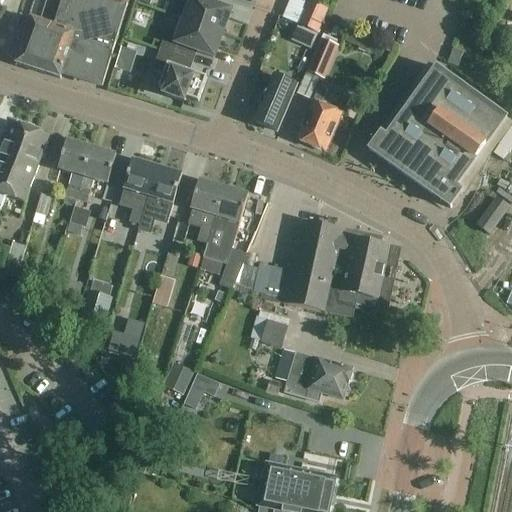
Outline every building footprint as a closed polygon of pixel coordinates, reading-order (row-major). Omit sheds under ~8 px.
[(48,0),(41,24),(31,21),(16,67),(61,80),(62,76),(101,87),(128,0),(48,0)] [(178,0),(173,18),(183,21),(223,35),(232,11),(215,5),(209,3),(210,0),(178,0)] [(296,26),(290,41),(310,49),(315,36),(317,37),(327,12),(309,5),(299,28),(296,26)] [(215,59),(223,35),(183,21),(178,35),(167,30),(160,51),(188,61),(192,51),(215,59)] [(364,39),(359,50),(373,57),(373,56),(378,45),(364,39)] [(326,82),(340,48),(322,41),(308,74),(326,82)] [(386,42),(383,52),(397,57),(400,47),(386,42)] [(453,50),(448,65),(458,69),(463,54),(453,50)] [(188,61),(160,51),(152,72),(164,76),(159,91),(166,93),(164,97),(185,104),(187,100),(199,104),(207,80),(185,72),(188,61)] [(457,189),(508,120),(438,69),(389,141),(382,136),(370,153),(452,210),(464,194),(457,189)] [(259,107),(253,124),(276,132),(292,85),(269,77),(263,94),(261,94),(257,107),(259,107)] [(326,154),(342,115),(329,110),(337,91),(322,84),(298,142),(326,154)] [(17,176),(34,131),(12,123),(0,154),(0,195),(6,197),(14,175),(17,176)] [(14,175),(6,197),(25,204),(50,138),(34,131),(17,176),(14,175)] [(77,202),(92,150),(67,143),(59,172),(71,176),(65,199),(77,202)] [(92,150),(77,202),(87,205),(93,182),(108,186),(116,157),(92,150)] [(131,224),(141,227),(158,170),(133,162),(120,208),(134,212),(131,224)] [(158,170),(141,227),(139,233),(152,236),(156,223),(167,226),(182,177),(158,170)] [(191,211),(187,226),(201,230),(197,243),(206,246),(208,246),(225,190),(200,182),(191,211)] [(207,249),(203,260),(227,267),(219,287),(232,292),(235,284),(242,267),(246,256),(232,250),(239,226),(248,197),(225,190),(208,246),(207,249)] [(47,219),(53,197),(43,194),(37,216),(47,219)] [(490,238),(510,210),(496,200),(476,228),(490,238)] [(75,209),(70,224),(87,229),(92,214),(75,209)] [(242,267),(235,284),(260,297),(266,300),(283,304),(283,306),(352,320),(357,298),(375,302),(387,250),(367,245),(369,238),(308,225),(303,247),(298,246),(291,278),(244,267),(242,267)] [(16,279),(26,248),(12,244),(3,275),(16,279)] [(191,256),(188,268),(196,270),(199,258),(191,256)] [(48,303),(75,311),(83,287),(55,279),(48,303)] [(168,310),(176,283),(161,279),(154,306),(168,310)] [(188,312),(191,300),(178,297),(175,309),(188,312)] [(96,345),(104,318),(84,312),(76,339),(96,345)] [(282,351),(290,322),(269,316),(261,345),(282,351)] [(136,358),(141,339),(114,331),(109,351),(136,358)] [(342,401),(347,386),(351,385),(353,378),(350,375),(351,371),(295,355),(288,380),(309,386),(308,391),(342,401)] [(184,398),(194,375),(175,366),(164,388),(184,398)] [(154,389),(158,374),(147,371),(143,386),(154,389)] [(281,400),(285,388),(268,382),(264,395),(281,400)] [(191,388),(183,405),(195,411),(202,393),(191,388)] [(283,421),(258,413),(240,406),(230,403),(221,429),(223,430),(240,435),(238,439),(258,446),(260,442),(272,446),(274,447),(283,421)] [(276,511),(326,511),(333,480),(268,466),(259,509),(276,511)] [(94,511),(126,511),(129,499),(97,495),(94,511)]
